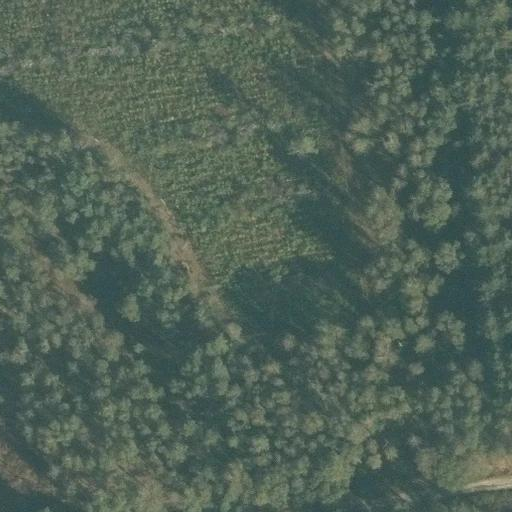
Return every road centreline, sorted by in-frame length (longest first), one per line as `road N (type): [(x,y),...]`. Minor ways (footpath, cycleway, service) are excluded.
road 1 (track): [(327,0),(402,503)]
road 2 (track): [(511,486),(345,511)]
